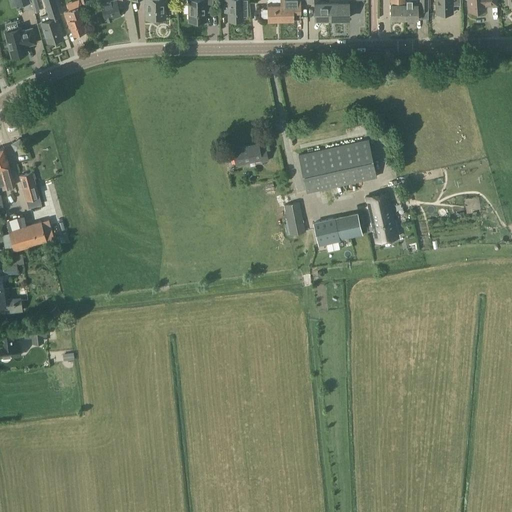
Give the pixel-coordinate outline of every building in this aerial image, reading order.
[(37,0),(31,0),(34,11),(40,9),(37,0)] [(60,37),(62,37),(54,12),(58,11),(60,16),(55,0),(43,0),(49,19),(41,21),(47,41),(54,39),(56,40),(60,39),(60,37)] [(101,4),(106,21),(108,20),(108,21),(112,20),(111,19),(120,16),(116,0),(101,4)] [(145,0),(146,18),(161,18),(162,8),(164,8),(164,0),(145,0)] [(205,11),(212,12),(213,12),(212,0),(187,0),(188,5),(190,5),(189,12),(188,11),(188,21),(205,20),(205,11)] [(225,0),(226,8),(228,8),(228,12),(229,20),(235,20),(235,21),(236,22),(239,22),(241,21),(241,20),(244,20),(244,16),(248,16),(247,0),(225,0)] [(273,0),(274,4),(268,4),(268,9),(263,9),(262,11),(262,15),(264,17),(268,17),(268,19),(280,19),(279,0),(273,0)] [(295,19),(295,11),(300,11),(300,4),(307,4),(307,1),(306,0),(279,0),(280,19),(295,19)] [(306,0),(307,0),(314,0),(315,18),(329,18),(329,2),(320,2),(319,0),(306,0)] [(329,2),(329,18),(348,18),(347,0),(338,0),(339,2),(329,2)] [(392,0),(392,4),(390,4),(390,18),(406,18),(406,0),(392,0)] [(417,0),(406,0),(406,18),(410,18),(410,19),(411,21),(416,21),(418,19),(417,18),(418,18),(418,4),(417,0)] [(419,0),(420,10),(429,10),(429,0),(419,0)] [(436,0),(437,13),(453,13),(452,0),(436,0)] [(485,6),(497,5),(496,0),(468,0),(469,11),(485,10),(485,6)] [(70,27),(73,34),(86,29),(77,7),(63,12),(69,27),(70,27)] [(7,30),(4,31),(11,56),(13,56),(14,57),(15,58),(20,56),(21,55),(20,54),(27,52),(25,45),(36,42),(32,28),(21,30),(20,27),(18,27),(16,20),(5,23),(7,30)] [(20,139),(13,143),(16,148),(23,144),(20,139)] [(369,139),(299,154),(308,192),(377,176),(369,139)] [(233,149),(237,164),(261,159),(262,161),(268,160),(266,147),(260,148),(259,144),(233,149)] [(0,185),(4,184),(5,187),(15,185),(10,165),(5,147),(0,148),(0,185)] [(27,199),(39,196),(34,179),(36,178),(35,173),(33,173),(33,172),(21,175),(27,199)] [(388,191),(366,196),(376,241),(398,236),(388,191)] [(285,204),(291,233),(305,231),(299,201),(285,204)] [(358,213),(313,222),(318,245),(332,241),(338,240),(339,240),(363,234),(358,213)] [(43,227),(42,221),(9,230),(11,237),(4,239),(7,252),(15,250),(45,242),(46,249),(52,248),(50,241),(47,241),(46,239),(50,238),(47,226),(43,227)] [(7,256),(8,265),(17,264),(16,255),(7,256)] [(3,266),(4,274),(0,274),(0,289),(3,289),(2,281),(5,280),(7,279),(8,277),(9,275),(9,273),(18,272),(17,264),(8,265),(3,266)] [(3,289),(0,289),(0,304),(3,304),(4,312),(22,310),(20,297),(5,299),(3,289)] [(57,309),(53,314),(58,319),(62,314),(57,309)] [(27,326),(28,337),(46,336),(45,324),(27,326)] [(0,357),(21,355),(19,341),(14,342),(13,333),(1,335),(2,343),(0,343),(0,357)]
